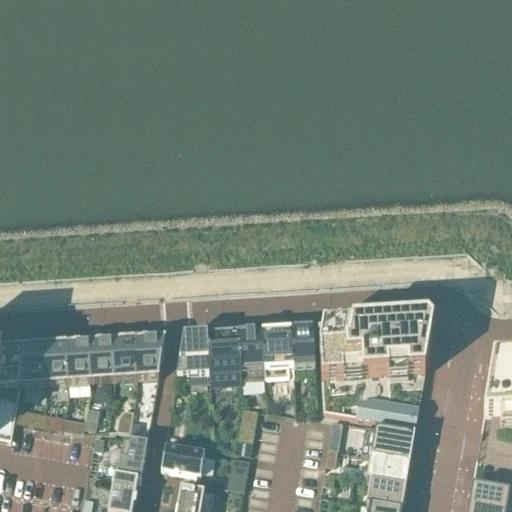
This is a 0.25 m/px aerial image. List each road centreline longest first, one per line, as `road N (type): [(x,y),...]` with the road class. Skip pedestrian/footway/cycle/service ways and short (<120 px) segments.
road 1 (residential): [(0,326),(426,297),(465,313),(471,334)]
road 2 (residential): [(471,334),(439,511)]
